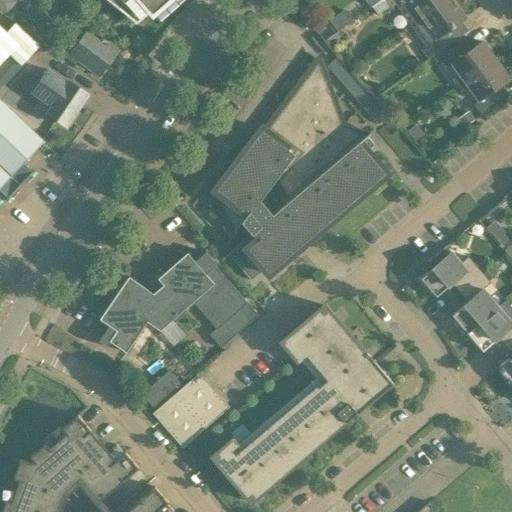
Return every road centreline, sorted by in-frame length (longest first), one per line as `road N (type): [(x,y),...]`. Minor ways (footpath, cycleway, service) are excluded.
road 1 (tertiary): [(9,329),(216,30),(246,0)]
road 2 (residential): [(208,511),(96,379),(9,329)]
road 3 (residential): [(375,279),(382,247),(511,142)]
road 4 (residential): [(219,368),(311,287),(375,279)]
road 5 (residential): [(310,511),(446,393)]
road 6 (residential): [(446,393),(438,357),(375,279)]
